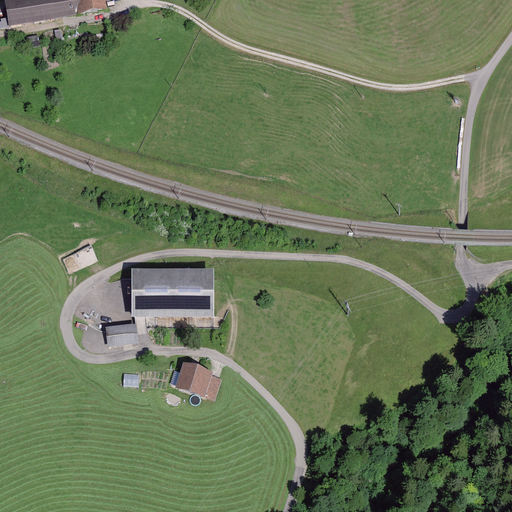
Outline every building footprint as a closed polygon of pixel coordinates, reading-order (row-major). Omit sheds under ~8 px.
[(76,11),(73,0),(39,0),(5,6),(8,23),(27,20),(76,11)] [(73,0),(76,11),(77,15),(84,14),(105,11),(103,2),(105,2),(105,0),(73,0)] [(99,256),(92,242),(65,255),(72,269),(99,256)] [(211,314),(211,272),(136,271),(136,314),(211,314)] [(108,328),(109,344),(136,341),(134,325),(108,328)] [(224,379),(189,366),(180,391),(215,404),(224,379)]
